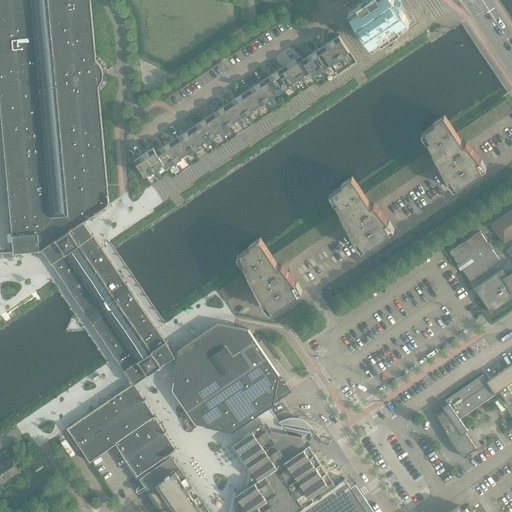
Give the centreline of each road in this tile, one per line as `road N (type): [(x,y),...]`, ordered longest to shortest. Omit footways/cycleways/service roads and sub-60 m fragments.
road 1 (residential): [(511,156),(273,318)]
road 2 (residential): [(134,139),(330,12)]
road 3 (residential): [(390,511),(305,395)]
